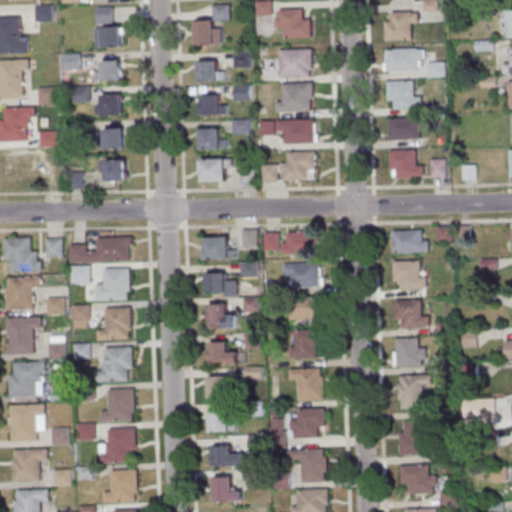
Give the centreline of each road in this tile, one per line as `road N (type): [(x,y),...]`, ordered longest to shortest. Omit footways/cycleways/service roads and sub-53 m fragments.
road 1 (residential): [(365,511),(345,0)]
road 2 (residential): [(175,511),(155,0)]
road 3 (residential): [(511,202),(0,212)]
